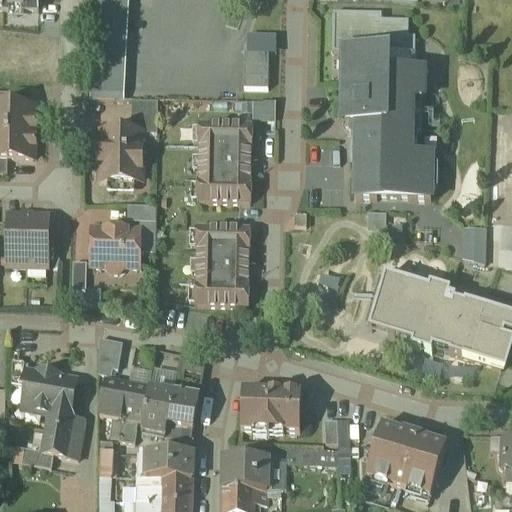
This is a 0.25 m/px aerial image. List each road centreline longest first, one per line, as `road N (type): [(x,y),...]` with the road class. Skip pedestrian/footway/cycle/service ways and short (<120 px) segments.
road 1 (residential): [(270,363),(275,218),(293,178),(301,0)]
road 2 (residential): [(75,0),(73,183),(0,187)]
road 3 (residential): [(511,404),(409,399),(270,363)]
road 4 (residential): [(227,354),(68,326),(0,325)]
road 5 (residential): [(227,354),(210,511)]
